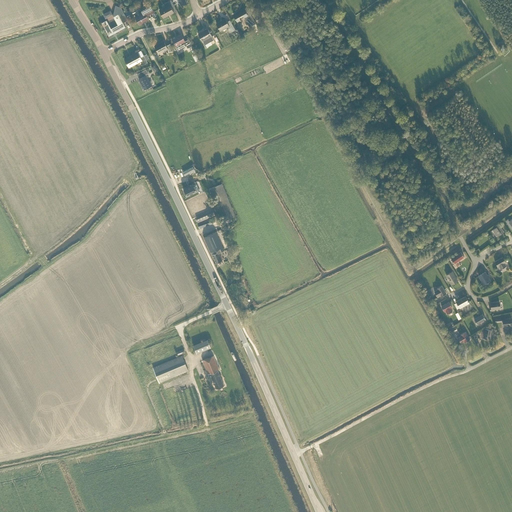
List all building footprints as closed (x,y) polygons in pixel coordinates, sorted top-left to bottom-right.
[(171,0),(170,0),(164,4),(165,7),(159,10),(163,18),(174,12),(171,7),(174,5),(171,0)] [(135,17),(140,25),(149,20),(146,16),(153,12),(149,3),(141,8),(143,13),(141,14),(135,17)] [(233,14),(238,22),(242,19),(241,19),(245,17),(248,22),(247,22),(250,27),(256,23),(250,12),(247,14),(244,8),(233,14)] [(102,23),(109,36),(125,27),(118,14),(114,17),(118,25),(111,29),(106,20),(102,23)] [(235,30),(230,20),(227,22),(225,19),(216,24),(220,31),(226,28),(227,30),(229,28),(232,32),(235,30)] [(207,28),(198,33),(205,45),(214,40),(212,36),(214,35),(211,30),(209,31),(207,28)] [(181,34),(172,39),(176,46),(177,49),(183,46),(186,45),(188,48),(192,46),(189,39),(186,41),(185,41),(181,34)] [(164,41),(155,46),(158,53),(168,48),(164,41)] [(144,65),(148,63),(144,55),(140,57),(138,52),(125,59),(129,67),(142,60),(144,65)] [(148,74),(147,71),(146,69),(140,73),(142,77),(139,79),(144,89),(151,86),(146,75),(148,74)] [(190,168),(183,172),(185,176),(194,170),(193,168),(193,167),(190,168)] [(209,189),(222,221),(235,216),(222,183),(209,189)] [(195,189),(185,194),(188,201),(199,196),(195,189)] [(197,219),(198,222),(215,216),(213,212),(197,219)] [(199,228),(212,224),(211,219),(198,224),(199,228)] [(497,236),(504,231),(498,223),(495,225),(497,227),(492,230),(497,236)] [(216,263),(222,260),(219,252),(224,250),(229,248),(221,229),(204,237),(210,252),(211,252),(216,263)] [(454,264),(464,257),(461,252),(451,259),(454,264)] [(501,269),(506,266),(504,263),(506,262),(503,257),(495,261),(498,267),(499,266),(501,269)] [(451,284),(457,280),(452,271),(446,275),(451,284)] [(485,272),(478,276),(482,282),(483,281),(485,284),(487,282),(487,283),(488,282),(490,281),(488,278),(489,277),(488,275),(487,275),(485,272)] [(437,290),(434,291),(437,297),(440,295),(441,296),(446,293),(442,285),(436,288),(437,290)] [(460,307),(469,302),(465,296),(456,301),(460,307)] [(452,311),(451,308),(452,307),(449,302),(441,306),(444,311),(445,311),(447,314),(452,311)] [(493,309),(500,308),(499,302),(491,303),(491,308),(490,308),(490,311),(493,310),(493,309)] [(482,314),(474,319),(477,324),(485,320),(482,314)] [(505,319),(505,318),(501,318),(502,320),(503,320),(503,326),(511,324),(511,322),(511,318),(505,319)] [(485,329),(483,337),(490,339),(491,332),(493,332),(493,329),(491,329),(491,330),(485,329)] [(470,339),(465,332),(460,334),(461,336),(458,338),(461,343),(464,341),(465,342),(470,339)] [(196,353),(211,347),(207,339),(193,345),(196,353)] [(182,355),(153,367),(159,382),(188,371),(182,355)] [(224,385),(220,377),(218,370),(219,370),(218,368),(213,356),(202,360),(208,374),(210,373),(216,388),(224,385)]
